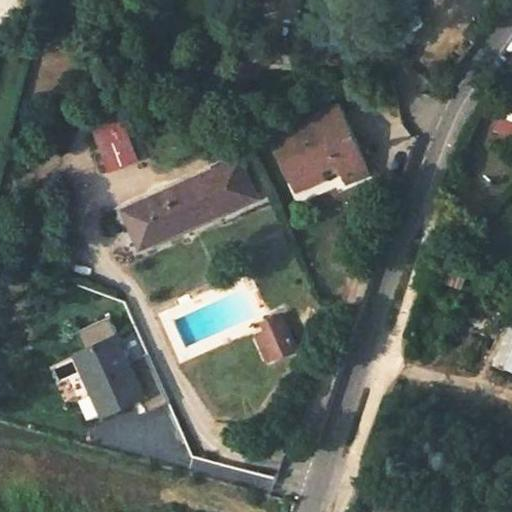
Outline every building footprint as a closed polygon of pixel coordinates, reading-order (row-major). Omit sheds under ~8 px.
[(338,104),(296,124),(298,130),(340,110),(338,104)] [(340,110),(298,130),(273,142),(291,183),(321,169),(338,161),(348,181),(369,171),(340,110)] [(136,160),(120,119),(91,132),(107,173),(136,160)] [(238,160),(123,211),(139,248),(179,230),(178,228),(215,212),(216,214),(254,198),(238,160)] [(295,192),(325,178),(321,169),(291,183),(295,192)] [(273,327),(258,334),(269,360),(297,348),(282,314),(269,319),(273,327)] [(170,402),(149,353),(130,361),(111,317),(78,331),(85,348),(77,352),(104,414),(142,397),(148,412),(170,402)] [(511,330),(496,365),(511,372),(511,330)] [(253,365),(267,361),(259,338),(245,343),(253,365)]
